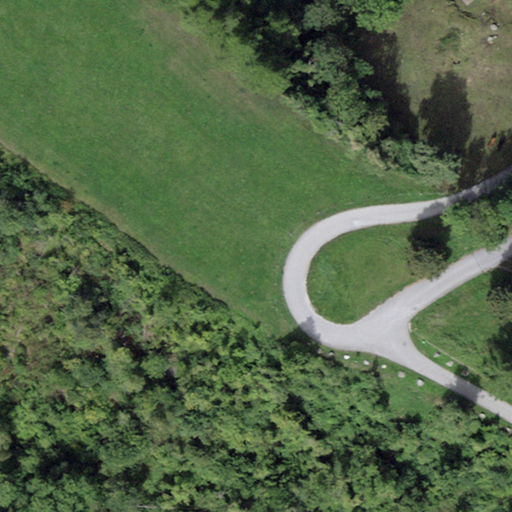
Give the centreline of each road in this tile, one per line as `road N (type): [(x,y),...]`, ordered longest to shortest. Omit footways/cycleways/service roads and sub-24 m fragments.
road 1 (track): [(374,335),(346,338),(308,319),(294,282),(310,242),(355,219),(442,207),(511,172)]
road 2 (track): [(511,416),(374,335)]
road 3 (track): [(374,335),(489,257)]
